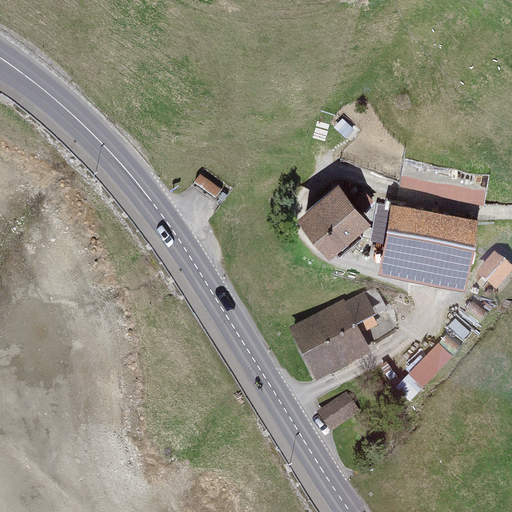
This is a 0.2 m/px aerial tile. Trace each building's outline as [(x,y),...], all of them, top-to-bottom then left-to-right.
[(344,174),(301,208),(332,246),(375,212),(344,174)] [(478,212),(391,195),(378,261),(465,278),(478,212)] [(511,283),(511,272),(497,261),(480,283),(500,298),(511,283)] [(366,294),(291,330),(315,380),(371,353),(361,337),(382,328),(366,294)] [(437,344),(407,378),(421,391),(452,357),(437,344)] [(408,380),(396,391),(409,406),(421,396),(408,380)] [(345,393),(319,411),(325,419),(350,402),(345,393)]
